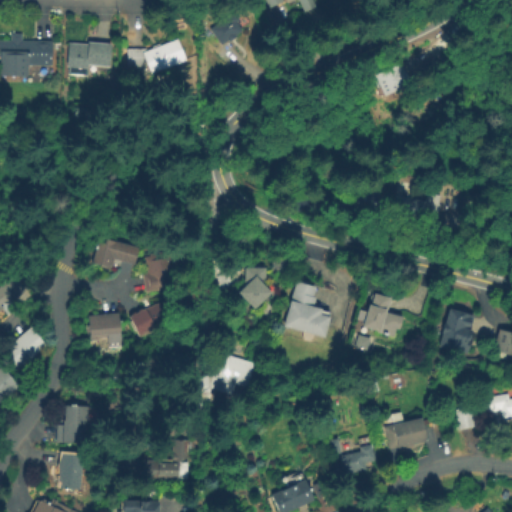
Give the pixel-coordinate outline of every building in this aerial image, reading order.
[(309,0),(312,7),(300,13),(293,0),(309,0)] [(233,36),(226,41),(224,40),(217,45),(205,28),(230,11),(236,20),(233,22),(238,30),(231,34),(233,36)] [(171,37),(181,59),(147,75),(141,61),(140,67),(124,67),(124,47),(145,46),(156,42),(158,44),(171,37)] [(0,39),(48,40),(47,64),(36,64),(36,71),(7,70),(8,64),(0,64),(0,39)] [(81,40),(106,43),(103,53),(104,65),(83,66),(83,76),(66,76),(66,68),(64,68),(64,65),(61,65),(61,53),(63,42),(81,43),(81,40)] [(373,74),(398,62),(408,83),(383,95),(373,74)] [(378,191),(377,211),(338,210),(338,206),(328,206),(328,190),(378,191)] [(396,194),(425,200),(427,192),(440,195),(436,218),(410,213),(409,218),(392,215),(396,194)] [(142,246),(136,264),(116,258),(114,266),(95,261),(102,235),(142,246)] [(183,286),(151,293),(147,274),(151,274),(149,256),(155,255),(153,253),(178,250),(183,286)] [(271,289),(254,306),(237,288),(244,281),(244,263),(266,263),(266,284),(271,289)] [(27,287),(0,307),(0,280),(13,269),(27,287)] [(281,323),(293,277),(314,282),(309,301),(322,304),(320,311),(329,314),(324,334),(281,323)] [(382,297),(378,312),(393,317),(392,328),(387,329),(385,336),(349,325),(354,304),(361,305),(365,292),(382,297)] [(177,322),(146,338),(135,316),(166,300),(177,322)] [(438,344),(449,306),(475,313),(464,352),(438,344)] [(124,312),(127,345),(114,346),(113,336),(96,338),(93,315),(124,312)] [(51,344),(23,368),(8,350),(35,326),(51,344)] [(511,354),(494,349),(500,326),(511,329),(511,354)] [(249,363),(242,385),(229,381),(225,394),(205,388),(204,400),(191,398),(204,361),(218,365),(221,354),(249,363)] [(25,386),(0,405),(0,372),(8,366),(25,386)] [(511,413),(511,397),(508,398),(507,392),(492,395),(490,385),(479,387),(482,405),(455,410),(458,430),(475,426),(473,415),(500,410),(501,418),(510,416),(510,414),(511,413)] [(92,405),(90,442),(60,440),(61,423),(69,423),(70,403),(92,405)] [(418,441),(381,449),(375,426),(413,418),(418,441)] [(198,439),(198,454),(190,454),(190,462),(192,462),(191,479),(182,478),(183,475),(165,475),(165,477),(146,477),(147,461),(175,461),(175,449),(172,449),(172,438),(198,439)] [(331,453),(332,455),(353,450),(352,446),(365,443),(368,460),(366,460),(366,463),(361,464),(360,462),(357,463),(359,469),(328,476),(320,440),(330,438),(334,453),(331,453)] [(89,454),(86,491),(61,488),(66,451),(89,454)] [(306,500),(281,511),(269,511),(263,496),(297,480),(306,500)] [(49,497),(55,502),(57,498),(84,511),(30,511),(39,497),(47,501),(49,497)] [(129,511),(129,501),(167,500),(166,511),(129,511)]
